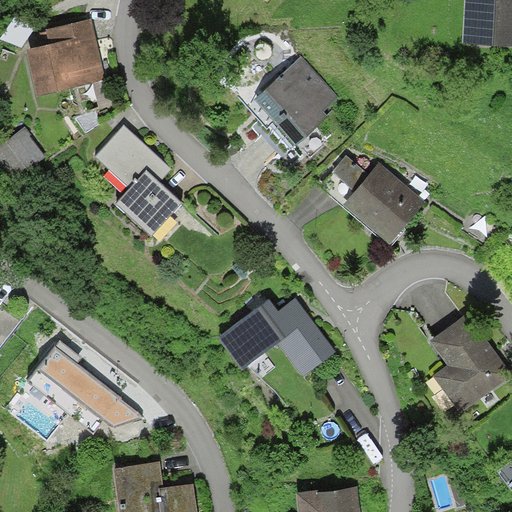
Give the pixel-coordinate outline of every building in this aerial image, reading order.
[(511,0),(467,0),(466,43),(511,44),(511,0)] [(106,80),(92,20),(37,33),(41,49),(27,52),(38,99),(95,86),(100,109),(117,105),(111,78),(106,80)] [(336,97),(302,59),(250,107),(261,119),(256,124),(283,154),(326,116),(320,110),(336,97)] [(177,174),(123,125),(93,157),(128,190),(113,206),(151,240),(185,203),(166,186),(177,174)] [(0,146),(0,168),(12,184),(45,158),(23,130),(0,146)] [(390,248),(428,204),(380,162),(371,174),(347,154),(322,187),(390,248)] [(156,236),(165,243),(181,225),(173,217),(156,236)] [(511,237),(503,246),(511,255),(511,237)] [(279,313),(269,301),(218,340),(244,374),(280,346),(304,378),(337,353),(296,300),(279,313)] [(0,351),(26,320),(3,302),(0,306),(0,351)] [(448,367),(434,377),(460,415),(511,379),(511,377),(498,357),(469,316),(431,342),(448,367)] [(87,365),(58,340),(31,371),(44,382),(27,401),(47,418),(52,413),(75,433),(105,398),(79,375),(87,365)] [(511,461),(498,472),(511,489),(511,461)] [(160,464),(114,471),(120,511),(198,511),(194,484),(164,489),(160,464)] [(360,511),(358,487),(296,495),(297,511),(360,511)]
